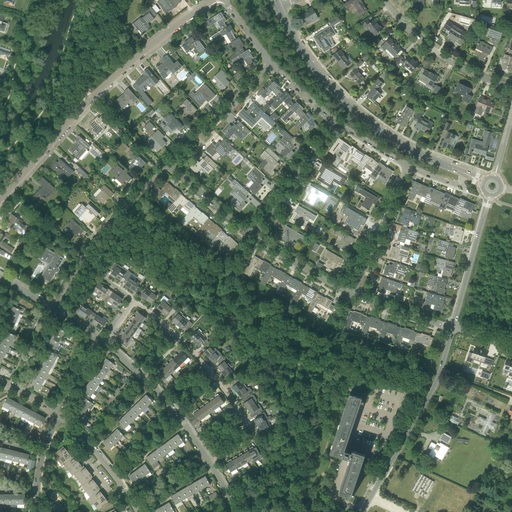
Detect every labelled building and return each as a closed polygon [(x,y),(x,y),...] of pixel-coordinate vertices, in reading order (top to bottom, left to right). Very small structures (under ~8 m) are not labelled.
[(173,10),(176,8),(174,6),(181,1),(179,0),(167,0),(166,1),(165,0),(160,0),(158,2),(166,13),(171,9),(173,10)] [(360,0),(351,0),(344,5),(347,9),(349,12),(355,8),(358,11),(357,12),(359,16),(367,11),(365,8),(366,8),(365,7),(365,8),(362,3),(360,0)] [(155,5),(152,8),(156,13),(160,10),(155,5)] [(149,12),(147,14),(141,19),(140,17),(133,24),(137,29),(137,28),(142,34),(150,27),(148,24),(155,19),(153,17),(156,14),(156,13),(152,8),(151,7),(147,10),(149,12)] [(318,18),(316,14),(312,8),(308,10),(309,12),(302,16),(307,25),(318,18)] [(204,23),(207,28),(217,22),(221,28),(219,28),(221,31),(226,27),(223,23),(226,21),(221,13),(204,23)] [(330,22),(332,26),(333,26),(338,27),(343,24),(339,17),(330,22)] [(375,37),(381,32),(380,31),(382,30),(379,26),(378,27),(373,21),(374,20),(370,24),(367,21),(362,25),(365,28),(367,26),(375,37)] [(458,37),(462,40),(466,34),(448,21),(444,28),(451,32),(449,34),(449,33),(447,35),(448,36),(447,37),(451,39),(450,41),(454,43),(458,37)] [(211,37),(214,42),(226,34),(230,40),(228,41),(230,43),(235,40),(232,35),(234,34),(232,30),(233,29),(230,25),(226,27),(221,31),(211,37)] [(330,27),(314,37),(320,48),(321,48),(324,52),(331,47),(327,40),(335,34),(330,27)] [(497,39),(499,32),(490,29),(487,36),(497,39)] [(381,40),(384,44),(381,48),(384,51),(386,49),(395,57),(401,50),(390,38),(390,37),(387,34),(381,40)] [(230,43),(222,48),(225,53),(235,47),(239,53),(237,53),(239,55),(248,50),(247,48),(243,51),(241,47),(244,45),(239,37),(235,40),(230,43)] [(185,44),(182,46),(187,53),(190,51),(190,52),(191,51),(191,50),(194,48),(198,54),(206,49),(198,39),(195,41),(192,38),(189,41),(188,40),(184,42),(185,44)] [(484,62),(488,54),(487,54),(487,52),(490,53),(493,47),(493,46),(492,47),(479,41),(477,45),(475,49),(482,52),(479,60),(484,62)] [(7,54),(7,55),(9,49),(0,46),(0,55),(1,52),(7,54)] [(239,55),(231,60),(235,65),(244,59),(248,65),(246,66),(248,68),(254,64),(251,59),(253,58),(248,50),(239,55)] [(336,59),(344,69),(351,63),(340,50),(332,56),(335,60),(336,59)] [(511,51),(510,51),(508,56),(505,56),(501,69),(505,70),(504,71),(508,72),(508,71),(511,72),(511,67),(511,51)] [(401,56),(395,62),(392,65),(395,68),(400,62),(413,73),(417,68),(417,67),(419,65),(415,62),(415,63),(409,57),(410,57),(409,57),(408,57),(409,57),(407,59),(405,57),(407,55),(404,53),(401,56)] [(160,74),(164,79),(168,76),(166,73),(170,70),(173,74),(182,67),(178,62),(174,65),(167,55),(162,60),(164,63),(158,68),(157,68),(162,73),(160,74)] [(158,82),(148,69),(143,73),(145,75),(136,83),(142,90),(151,83),(154,86),(158,82)] [(358,84),(358,85),(365,78),(356,69),(350,75),(353,79),(353,78),(355,80),(354,81),(355,82),(356,81),(359,83),(358,84)] [(221,90),(229,83),(225,79),(227,76),(222,71),(214,78),(219,83),(216,85),(221,90)] [(431,87),(433,84),(437,77),(434,74),(434,75),(430,73),(431,72),(430,72),(429,73),(425,71),(419,80),(431,87)] [(376,90),(379,87),(380,88),(384,84),(378,79),(369,89),(372,91),(369,93),(370,94),(368,97),(374,103),(381,95),(378,92),(376,90)] [(263,88),(257,94),(259,96),(259,95),(263,99),(263,100),(270,107),(272,105),(271,105),(279,98),(282,95),(278,90),(281,88),(278,84),(279,84),(275,80),(265,90),(263,88)] [(469,95),(471,89),(468,87),(469,86),(468,85),(468,87),(464,86),(459,83),(455,91),(464,96),(462,100),(469,103),(472,96),(469,95)] [(434,89),(435,89),(433,92),(438,94),(441,89),(436,86),(434,89)] [(209,94),(212,91),(207,87),(205,89),(203,87),(197,93),(199,95),(196,98),(202,104),(207,100),(209,102),(213,98),(209,94)] [(138,99),(128,88),(124,92),(126,94),(124,96),(123,95),(117,101),(124,109),(125,109),(123,108),(132,100),(134,103),(138,99)] [(289,101),(292,98),(286,91),(282,95),(279,98),(271,105),(272,105),(275,109),(284,101),(288,106),(287,107),(289,109),(293,105),(289,101)] [(487,99),(480,97),(477,105),(478,105),(475,113),(481,116),(484,108),(491,111),(492,108),(493,109),(493,107),(493,106),(494,104),(493,103),(491,102),(491,103),(486,101),(487,99)] [(193,114),(197,110),(190,103),(190,102),(189,101),(189,102),(187,99),(182,103),(183,103),(187,107),(180,114),(179,113),(183,118),(183,117),(184,116),(188,119),(187,119),(193,113),(193,114)] [(303,108),(297,102),(293,105),(289,109),(282,116),(280,117),(286,123),(289,121),(287,119),(295,112),(301,118),(305,115),(301,111),(303,108)] [(256,123),(262,117),(266,121),(266,120),(269,123),(271,120),(269,118),(269,117),(256,105),(252,108),(251,106),(246,111),(244,109),(238,116),(244,122),(245,121),(247,122),(251,118),(256,122),(256,123)] [(395,121),(395,120),(394,121),(405,127),(414,111),(407,107),(400,119),(397,117),(395,121)] [(424,131),(428,133),(433,123),(429,121),(428,123),(422,120),(423,120),(420,118),(423,112),(419,110),(414,120),(418,122),(415,127),(416,126),(424,130),(424,131)] [(301,119),(294,126),(298,130),(306,122),(310,127),(309,128),(311,131),(317,125),(313,121),(315,119),(308,112),(305,115),(301,118),(301,119)] [(179,130),(183,126),(172,115),(171,114),(165,120),(168,124),(164,129),(167,132),(169,131),(171,133),(177,127),(179,130)] [(94,135),(95,137),(97,138),(105,129),(104,128),(109,123),(101,116),(97,120),(95,118),(88,125),(92,129),(90,131),(94,135)] [(445,121),(442,128),(448,131),(451,125),(445,121)] [(115,131),(118,128),(112,122),(109,125),(115,131)] [(158,131),(156,133),(152,130),(155,127),(150,122),(144,127),(147,131),(146,132),(151,137),(145,143),(153,151),(156,148),(158,151),(165,143),(161,139),(164,137),(158,131)] [(238,138),(241,141),(250,131),(240,122),(241,123),(239,125),(238,124),(236,126),(235,124),(232,127),(229,125),(223,132),(228,137),(234,132),(239,137),(238,138)] [(282,154),(288,159),(293,154),(291,151),(295,147),(293,145),(295,144),(293,142),(295,140),(296,142),(296,141),(283,129),(279,133),(284,137),(279,142),(280,142),(287,148),(282,154)] [(487,147),(490,137),(491,137),(492,133),(485,131),(483,135),(484,135),(482,143),(473,140),(471,147),(475,148),(473,152),(479,154),(479,153),(485,155),(488,147),(487,147)] [(457,136),(447,132),(448,133),(444,141),(443,141),(442,145),(452,149),(450,149),(455,136),(457,137),(457,136)] [(79,136),(75,140),(77,142),(72,147),(72,148),(72,147),(69,150),(71,152),(77,157),(85,148),(87,150),(90,146),(79,136)] [(338,138),(329,151),(334,155),(338,148),(344,152),(341,155),(339,153),(337,156),(339,158),(340,158),(342,159),(343,160),(346,154),(351,147),(338,138)] [(231,152),(234,149),(230,145),(224,139),(221,143),(219,141),(214,146),(212,144),(207,149),(212,155),(218,149),(223,154),(221,156),(223,158),(230,152),(231,152)] [(138,148),(133,144),(128,149),(130,151),(127,154),(128,156),(134,161),(129,167),(133,171),(134,172),(136,174),(136,173),(142,166),(143,166),(146,163),(134,152),(138,148)] [(350,159),(358,164),(359,165),(365,155),(352,146),(351,147),(346,154),(343,160),(342,159),(342,160),(347,163),(350,159)] [(273,170),(279,164),(277,162),(279,161),(277,159),(279,158),(280,159),(281,159),(268,147),(259,156),(264,160),(264,159),(265,160),(265,161),(266,160),(268,163),(263,168),(272,177),(276,173),(273,170)] [(366,154),(365,155),(359,165),(358,164),(356,168),(361,172),(366,165),(374,171),(379,163),(366,154)] [(198,163),(196,161),(191,167),(196,172),(202,167),(206,171),(205,172),(208,175),(217,165),(208,157),(206,159),(205,158),(203,159),(198,163)] [(74,172),(62,160),(59,164),(56,161),(53,165),(51,167),(59,175),(62,171),(69,178),(74,172)] [(323,163),(320,169),(323,171),(322,173),(321,172),(321,173),(317,179),(317,180),(327,186),(328,185),(331,179),(341,185),(341,186),(346,179),(330,170),(331,168),(323,163)] [(379,163),(374,171),(371,174),(370,177),(374,180),(379,173),(388,179),(393,172),(379,163)] [(128,182),(132,178),(117,165),(111,172),(123,183),(120,186),(120,187),(126,180),(128,182)] [(79,168),(77,171),(86,179),(88,176),(79,168)] [(250,188),(256,194),(261,188),(259,186),(263,181),(261,179),(265,176),(255,168),(247,177),(248,176),(255,183),(250,188)] [(220,177),(224,180),(228,176),(222,169),(219,172),(222,175),(220,177)] [(42,177),(38,182),(43,185),(33,196),(35,199),(39,195),(45,200),(51,194),(56,189),(42,177)] [(246,205),(243,203),(248,198),(246,197),(247,195),(246,194),(247,192),(249,193),(235,180),(231,184),(236,188),(231,194),(234,197),(235,196),(240,200),(234,206),(240,211),(246,205)] [(414,199),(416,194),(422,197),(420,201),(423,202),(426,196),(430,188),(412,180),(409,186),(412,187),(408,197),(414,199)] [(149,193),(158,201),(166,192),(175,201),(181,194),(182,194),(175,188),(175,189),(168,182),(161,190),(156,186),(149,193)] [(99,188),(93,195),(91,198),(96,203),(98,200),(103,204),(109,197),(111,198),(114,194),(104,185),(100,189),(99,188)] [(308,202),(313,205),(318,196),(321,198),(320,200),(324,202),(328,196),(310,186),(308,189),(311,191),(310,193),(309,192),(305,199),(305,200),(308,202)] [(355,191),(358,193),(366,197),(363,203),(360,202),(357,207),(360,208),(361,206),(369,211),(369,210),(373,203),(374,201),(377,202),(379,199),(361,188),(357,186),(355,191)] [(441,202),(445,194),(430,187),(430,188),(426,196),(423,202),(423,203),(429,205),(431,201),(440,205),(441,202)] [(460,199),(445,193),(445,194),(441,202),(440,205),(438,208),(444,211),(447,203),(453,206),(450,212),(453,214),(460,199)] [(168,209),(172,213),(180,204),(189,213),(195,206),(189,200),(188,201),(181,194),(175,201),(169,208),(168,209)] [(453,214),(459,216),(462,209),(471,213),(475,205),(460,198),(460,199),(453,214)] [(84,218),(89,223),(92,219),(92,218),(95,215),(96,217),(100,214),(89,204),(85,208),(88,209),(81,217),(84,219),(84,218)] [(181,221),(185,225),(193,216),(202,224),(202,225),(208,218),(209,218),(202,212),(202,213),(195,206),(189,213),(181,221)] [(316,216),(298,206),(296,209),(299,211),(298,213),(297,213),(293,220),(301,225),(306,216),(313,221),(316,216)] [(365,223),(367,219),(349,209),(346,213),(354,218),(349,226),(357,231),(357,230),(361,223),(362,221),(365,223)] [(404,212),(400,223),(408,225),(409,221),(418,224),(422,214),(410,210),(409,214),(404,212)] [(28,229),(25,227),(26,225),(19,219),(18,220),(11,214),(4,223),(6,224),(5,225),(8,227),(6,230),(14,236),(16,235),(13,232),(14,231),(11,229),(14,225),(20,230),(19,231),(24,235),(28,229)] [(202,224),(194,233),(199,237),(206,228),(216,236),(222,230),(216,224),(215,225),(208,218),(202,225),(202,224)] [(66,235),(72,240),(77,234),(79,236),(84,230),(72,219),(69,222),(68,223),(67,225),(71,229),(66,235)] [(448,235),(449,234),(453,236),(452,240),(460,242),(463,231),(457,230),(458,226),(447,223),(443,222),(441,227),(445,228),(444,233),(448,235)] [(304,237),(286,226),(284,230),(287,231),(286,233),(285,233),(281,240),(281,241),(290,246),(294,239),(300,243),(304,237)] [(406,232),(400,230),(397,241),(404,243),(406,239),(415,242),(418,232),(407,228),(406,232)] [(353,243),(355,239),(337,229),(334,233),(342,238),(337,246),(345,251),(345,250),(349,243),(350,241),(353,243)] [(212,249),(214,250),(220,244),(226,249),(220,256),(225,261),(239,245),(235,242),(236,242),(229,236),(229,237),(222,230),(216,236),(208,245),(212,249)] [(0,247),(10,253),(13,249),(1,242),(3,238),(10,242),(12,238),(5,233),(3,236),(2,235),(2,234),(0,233),(1,232),(0,231),(0,247)] [(28,246),(19,239),(17,242),(21,245),(20,247),(26,250),(28,246)] [(445,257),(453,259),(456,248),(450,246),(451,243),(440,240),(437,250),(442,251),(442,250),(447,251),(445,257)] [(396,260),(398,255),(398,254),(403,255),(402,257),(407,259),(410,249),(399,245),(398,248),(392,246),(389,257),(396,260)] [(49,264),(41,277),(49,282),(55,271),(57,272),(59,269),(57,268),(54,266),(59,257),(45,249),(39,258),(49,264)] [(328,259),(325,264),(324,266),(333,271),(334,271),(333,271),(338,264),(337,263),(338,261),(341,263),(343,260),(325,249),(322,255),(328,259)] [(240,271),(250,277),(255,267),(262,272),(260,274),(264,276),(266,273),(270,266),(271,265),(264,261),(263,261),(255,256),(249,266),(245,264),(240,271)] [(444,269),(443,275),(451,277),(454,266),(448,265),(449,261),(437,258),(434,268),(439,270),(440,268),(444,269)] [(389,264),(388,266),(386,265),(383,274),(393,278),(394,273),(404,276),(407,267),(396,263),(394,266),(389,264)] [(260,283),(265,285),(271,275),(282,281),(286,275),(286,274),(279,270),(270,266),(266,273),(264,276),(260,283)] [(115,278),(121,270),(116,267),(111,275),(111,274),(110,275),(115,278)] [(120,282),(123,277),(125,279),(130,272),(127,270),(128,270),(123,267),(121,270),(115,278),(120,281),(120,282)] [(125,285),(130,288),(135,280),(130,277),(133,274),(130,272),(125,279),(128,281),(125,285)] [(276,292),(281,294),(287,284),(297,290),(298,290),(301,284),(302,283),(295,279),(294,279),(286,275),(282,281),(277,290),(276,292)] [(436,292),(443,294),(446,283),(441,281),(441,278),(430,275),(427,285),(432,286),(432,285),(437,286),(436,292)] [(140,284),(139,283),(142,280),(138,277),(135,280),(130,288),(135,291),(140,284)] [(395,293),(397,288),(402,289),(403,284),(387,279),(386,282),(381,280),(377,291),(385,294),(386,290),(395,293)] [(98,294),(103,286),(98,283),(93,290),(98,294)] [(297,290),(291,301),(296,303),(302,293),(313,299),(317,293),(317,292),(310,288),(310,289),(301,284),(298,290),(297,290)] [(108,295),(105,293),(108,289),(103,286),(98,294),(101,296),(99,297),(104,301),(108,295)] [(146,288),(141,296),(146,300),(153,291),(151,289),(150,291),(146,288)] [(146,300),(151,303),(157,296),(153,294),(155,292),(153,291),(146,300)] [(113,292),(110,297),(108,295),(104,301),(107,303),(108,301),(112,304),(118,296),(113,293),(113,292)] [(433,309),(441,312),(444,301),(439,299),(439,296),(428,292),(425,302),(429,304),(430,302),(435,304),(433,309)] [(327,311),(330,313),(331,313),(335,307),(331,304),(333,301),(326,297),(325,298),(317,293),(313,299),(306,310),(311,313),(317,303),(328,309),(327,311)] [(123,299),(118,296),(112,304),(110,307),(115,310),(118,305),(121,307),(123,304),(120,302),(122,299),(122,300),(123,299)] [(163,300),(157,308),(162,312),(169,303),(167,302),(166,303),(163,300)] [(174,307),(173,309),(169,306),(171,305),(169,303),(162,312),(167,316),(169,313),(172,315),(177,310),(174,307)] [(15,308),(12,307),(9,313),(18,316),(20,310),(23,311),(25,308),(16,305),(15,308)] [(82,316),(87,309),(83,305),(78,313),(77,313),(82,316)] [(87,320),(91,314),(93,316),(95,313),(87,309),(82,316),(87,319),(86,320),(87,320)] [(135,314),(136,315),(135,317),(135,318),(142,323),(145,325),(146,323),(143,321),(146,318),(137,311),(135,314)] [(357,334),(360,335),(366,317),(363,316),(363,314),(354,311),(353,313),(349,312),(343,330),(352,333),(353,329),(350,328),(352,321),(360,323),(357,334)] [(7,319),(15,322),(18,323),(21,318),(17,317),(18,316),(9,313),(7,319)] [(93,316),(95,318),(92,323),(96,326),(102,318),(95,313),(93,316)] [(176,316),(172,321),(177,325),(184,317),(183,315),(181,316),(178,314),(176,316)] [(133,320),(131,322),(131,323),(139,328),(142,323),(135,318),(135,317),(133,316),(131,319),(133,320)] [(188,322),(185,319),(186,318),(184,317),(177,325),(181,329),(184,326),(187,329),(193,324),(192,324),(189,321),(188,322)] [(360,335),(368,338),(370,334),(367,333),(369,326),(377,329),(376,330),(380,332),(383,323),(380,322),(380,320),(371,317),(370,319),(366,317),(360,335)] [(101,329),(106,322),(107,322),(102,318),(96,326),(101,330),(102,329),(101,329)] [(4,325),(13,328),(15,322),(7,319),(4,325)] [(128,324),(129,325),(128,327),(127,328),(135,333),(139,336),(140,334),(139,333),(142,330),(139,328),(131,323),(131,322),(130,321),(128,324)] [(377,341),(385,343),(387,340),(384,339),(386,332),(394,334),(393,336),(397,337),(400,328),(396,327),(397,325),(387,322),(387,324),(383,323),(380,332),(377,341)] [(126,330),(124,333),(132,338),(135,333),(127,328),(128,327),(126,326),(124,329),(126,330)] [(57,328),(54,333),(62,338),(65,332),(57,328)] [(397,337),(394,346),(402,349),(403,345),(401,344),(403,337),(411,340),(410,341),(413,343),(416,334),(413,333),(414,331),(404,328),(404,330),(400,328),(397,337)] [(190,338),(195,342),(203,334),(201,333),(202,332),(199,329),(190,338)] [(17,337),(15,336),(6,331),(6,332),(3,337),(14,343),(17,337)] [(133,339),(132,338),(124,333),(122,332),(121,334),(122,335),(120,338),(124,341),(122,344),(127,348),(133,339)] [(62,338),(54,333),(54,334),(51,339),(59,344),(62,338)] [(419,354),(420,351),(417,350),(420,343),(428,345),(427,347),(431,348),(433,339),(430,338),(431,336),(421,333),(420,335),(416,334),(413,343),(410,352),(419,354)] [(203,334),(195,342),(199,347),(202,344),(204,347),(209,342),(207,340),(206,340),(203,337),(204,336),(203,334)] [(14,343),(3,337),(3,338),(0,343),(8,347),(11,349),(14,343)] [(55,349),(56,349),(59,344),(51,339),(48,345),(47,345),(55,349)] [(0,350),(5,353),(8,347),(0,343),(0,350)] [(217,349),(219,347),(218,346),(215,348),(214,349),(211,346),(204,352),(208,357),(217,349)] [(180,353),(177,355),(184,362),(186,364),(191,360),(181,349),(178,352),(180,353)] [(217,349),(208,357),(212,362),(216,359),(218,362),(223,357),(221,354),(219,355),(217,352),(218,351),(217,349)] [(480,362),(488,364),(489,359),(485,358),(486,353),(482,351),(482,350),(480,350),(480,351),(474,349),(473,354),(469,352),(468,357),(480,362)] [(49,352),(46,357),(54,362),(58,356),(49,352)] [(174,356),(175,357),(173,359),(173,360),(179,366),(184,362),(177,355),(176,354),(174,356)] [(42,363),(51,368),(53,369),(56,363),(54,362),(46,357),(46,358),(43,363),(42,363)] [(102,364),(110,369),(114,364),(106,358),(106,359),(102,364)] [(169,360),(171,362),(169,364),(168,364),(175,371),(179,366),(173,360),(173,359),(172,358),(169,360)] [(224,361),(217,367),(221,372),(230,365),(228,363),(227,364),(224,361)] [(165,365),(166,366),(164,368),(170,375),(175,371),(168,364),(169,364),(167,362),(165,365)] [(51,368),(42,363),(43,363),(40,369),(39,369),(48,374),(51,368)] [(221,372),(225,377),(232,371),(234,364),(233,363),(230,365),(221,372)] [(106,375),(110,369),(102,364),(99,369),(98,369),(106,375)] [(166,379),(170,375),(164,368),(163,367),(160,369),(162,370),(159,373),(163,376),(158,380),(161,383),(165,379),(166,379)] [(36,374),(45,379),(47,380),(50,375),(48,374),(39,369),(36,374)] [(102,380),(106,382),(109,377),(106,375),(98,369),(99,370),(95,375),(102,380)] [(488,380),(490,374),(482,371),(480,377),(488,380)] [(45,379),(36,374),(36,375),(33,380),(42,385),(45,379)] [(91,380),(99,385),(102,380),(95,375),(91,380)] [(38,391),(42,385),(33,380),(33,381),(30,386),(38,391)] [(87,385),(95,391),(98,393),(102,388),(99,385),(91,380),(87,385)] [(240,382),(232,387),(236,392),(245,386),(244,384),(242,385),(240,382)] [(87,385),(87,386),(84,391),(83,391),(91,396),(93,394),(96,396),(98,393),(95,391),(87,385)] [(245,386),(236,392),(240,397),(243,400),(254,393),(250,388),(247,388),(245,386)] [(219,407),(224,403),(218,394),(215,396),(216,397),(214,399),(219,407)] [(351,492),(361,463),(364,454),(352,450),(351,453),(343,450),(344,448),(345,448),(360,402),(363,403),(364,401),(360,400),(361,397),(351,394),(331,453),(351,460),(340,493),(349,496),(350,494),(354,495),(355,493),(351,492)] [(148,406),(152,402),(146,395),(142,400),(141,399),(141,400),(148,406)] [(210,399),(211,401),(209,403),(214,410),(219,407),(214,399),(213,397),(210,399)] [(7,398),(3,406),(9,410),(14,401),(13,401),(7,398)] [(92,403),(84,398),(81,403),(80,403),(88,409),(92,403)] [(252,398),(244,403),(247,409),(257,403),(255,401),(254,402),(252,398)] [(137,404),(143,411),(148,406),(141,400),(137,404)] [(14,401),(9,410),(15,413),(20,405),(20,404),(20,405),(14,401)] [(206,405),(204,406),(209,414),(214,410),(209,403),(208,401),(205,403),(206,405)] [(85,414),(88,409),(80,403),(77,408),(76,408),(85,414)] [(259,404),(258,404),(257,403),(247,409),(251,414),(254,412),(256,415),(263,411),(259,404)] [(138,415),(143,411),(137,404),(132,409),(138,415)] [(15,413),(22,416),(26,408),(20,405),(15,413)] [(201,408),(199,410),(204,418),(206,420),(211,416),(209,414),(204,406),(203,405),(200,407),(201,408)] [(22,416),(28,420),(32,411),(26,408),(22,416)] [(73,414),(81,420),(85,414),(76,408),(77,409),(73,414)] [(127,413),(134,420),(138,415),(132,409),(128,413),(127,413)] [(193,414),(199,422),(204,418),(199,410),(198,409),(195,410),(196,412),(193,414)] [(28,420),(34,423),(39,415),(38,415),(32,412),(33,411),(32,411),(28,420)] [(496,414),(490,412),(486,419),(480,417),(477,423),(483,425),(479,433),(485,436),(489,428),(495,431),(497,425),(492,422),(496,414)] [(129,424),(134,420),(127,413),(123,418),(129,424)] [(45,418),(39,415),(34,423),(40,427),(45,418)] [(457,425),(460,419),(452,415),(449,421),(457,425)] [(262,416),(254,420),(257,426),(270,419),(269,416),(264,419),(262,416)] [(118,422),(119,424),(123,428),(124,429),(129,424),(123,418),(122,418),(123,418),(118,422)] [(257,426),(261,431),(269,427),(267,423),(271,421),(270,419),(257,426)] [(124,436),(117,429),(113,434),(112,434),(119,441),(124,436)] [(447,444),(451,437),(443,433),(439,439),(447,444)] [(108,438),(115,445),(119,441),(112,434),(113,434),(108,438)] [(173,438),(178,446),(184,442),(178,434),(178,435),(173,438)] [(110,450),(115,445),(108,438),(103,443),(110,450)] [(168,442),(167,442),(173,450),(178,446),(173,438),(172,438),(173,438),(168,442)] [(167,442),(162,446),(168,454),(173,450),(167,442)] [(431,450),(429,455),(431,456),(431,458),(432,457),(433,458),(434,456),(441,460),(449,448),(440,443),(439,444),(438,443),(437,444),(436,445),(432,442),(428,448),(431,450)] [(162,446),(157,450),(162,458),(168,454),(162,446)] [(58,460),(68,452),(65,448),(64,448),(63,447),(53,455),(58,460)] [(248,452),(252,460),(254,463),(262,458),(257,449),(254,450),(252,447),(250,448),(251,450),(248,451),(248,452)] [(5,459),(12,460),(15,451),(14,451),(8,450),(8,449),(5,459)] [(157,450),(152,454),(157,461),(162,458),(157,450)] [(245,453),(243,455),(242,455),(247,463),(252,460),(248,452),(248,451),(247,450),(244,451),(245,453)] [(12,460),(19,462),(22,453),(21,453),(15,451),(12,460)] [(68,452),(58,460),(62,466),(64,465),(63,465),(72,458),(72,457),(71,456),(68,452)] [(22,453),(19,462),(26,464),(29,455),(28,455),(22,453)] [(242,466),(244,468),(249,465),(247,463),(242,455),(243,455),(242,453),(239,455),(240,456),(237,458),(242,466)] [(151,454),(146,458),(146,457),(146,458),(153,467),(159,463),(157,461),(152,454),(151,454)] [(63,465),(64,465),(68,470),(78,461),(75,458),(73,456),(72,457),(72,458),(63,465)] [(234,458),(235,459),(232,461),(236,469),(242,466),(237,458),(236,456),(234,458)] [(228,461),(229,462),(226,464),(232,475),(238,472),(236,469),(232,461),(231,459),(228,461)] [(74,474),(82,467),(81,466),(81,465),(78,461),(68,470),(72,476),(74,474)] [(145,464),(145,465),(140,468),(139,468),(145,476),(151,472),(145,464)] [(74,474),(78,480),(89,471),(85,467),(85,468),(84,466),(82,467),(74,474)] [(134,472),(140,480),(145,476),(139,468),(139,469),(134,472)] [(78,480),(82,485),(91,478),(93,477),(91,475),(92,475),(89,471),(78,480)] [(135,484),(140,480),(134,472),(129,476),(135,484)] [(411,489),(425,497),(434,482),(420,474),(411,489)] [(199,480),(204,488),(210,485),(205,476),(205,477),(200,480),(199,480)] [(85,492),(96,483),(93,479),(92,480),(91,478),(82,485),(81,486),(85,492)] [(204,488),(199,480),(194,483),(199,491),(204,488)] [(96,483),(85,492),(90,497),(98,490),(99,490),(100,489),(99,487),(96,483)] [(193,495),(199,491),(194,483),(188,486),(193,495)] [(187,498),(193,495),(188,486),(188,487),(183,490),(183,489),(182,490),(187,498)] [(90,497),(88,498),(93,504),(103,495),(100,491),(100,492),(99,490),(98,490),(90,497)] [(182,501),(187,498),(182,490),(177,493),(182,501)] [(58,491),(49,493),(53,511),(61,510),(60,508),(62,508),(58,491)] [(171,496),(176,505),(182,501),(177,493),(171,496)] [(107,499),(103,495),(93,504),(97,509),(107,501),(106,499),(107,499)] [(163,506),(166,511),(171,511),(173,511),(169,503),(163,506)]
